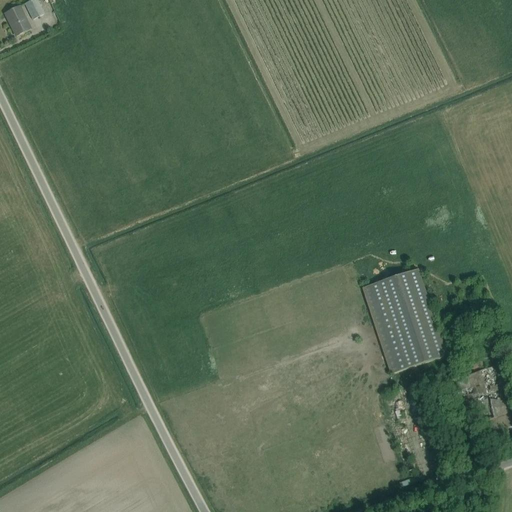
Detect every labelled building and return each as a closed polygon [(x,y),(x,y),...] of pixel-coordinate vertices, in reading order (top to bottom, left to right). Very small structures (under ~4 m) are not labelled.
[(45,15),(38,0),(37,0),(33,0),(25,5),(32,21),(45,15)] [(19,7),(5,14),(16,37),(30,30),(19,7)] [(424,289),(418,270),(363,288),(370,307),(386,356),(392,375),(446,357),(440,338),(424,289)] [(511,413),(511,396),(502,364),(504,363),(493,326),(481,330),(493,367),(441,385),(452,421),(471,414),(475,426),(477,425),(511,414),(511,413)] [(511,438),(511,416),(511,414),(477,425),(485,448),(511,438)] [(435,462),(446,458),(435,428),(424,432),(435,462)]
